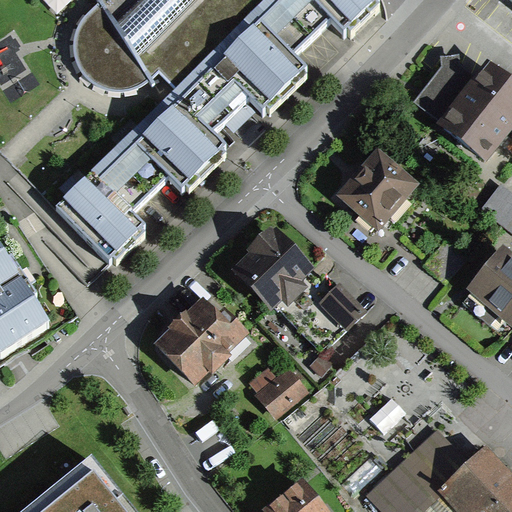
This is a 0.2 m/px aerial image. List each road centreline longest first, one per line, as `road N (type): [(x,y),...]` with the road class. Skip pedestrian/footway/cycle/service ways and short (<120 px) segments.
road 1 (residential): [(262,190),(511,393)]
road 2 (residential): [(262,190),(449,0)]
road 3 (residential): [(98,342),(262,190)]
road 4 (residential): [(213,511),(98,342)]
